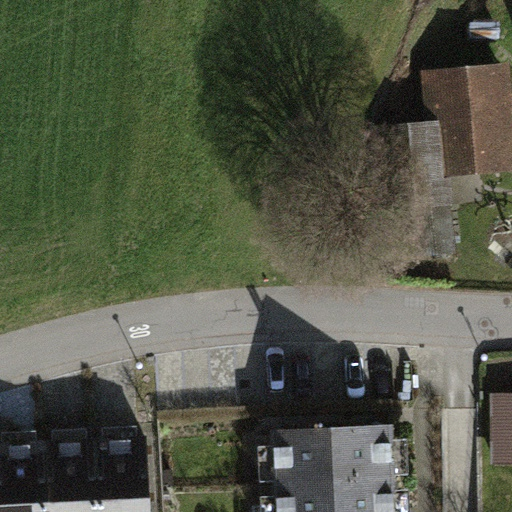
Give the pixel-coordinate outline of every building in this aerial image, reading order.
[(499,75),(434,81),(438,124),(377,130),(384,210),(413,207),(446,204),(442,163),(507,157),(499,75)] [(446,204),(413,207),(418,251),(450,247),(446,204)] [(511,397),(496,397),(496,459),(511,459),(511,397)] [(392,425),(273,431),(276,482),(394,476),(393,455),(392,425)] [(121,439),(96,440),(99,511),(150,511),(146,438),(121,439)] [(70,441),(45,443),(48,511),(99,511),(96,440),(70,441)] [(19,444),(0,444),(0,511),(48,511),(45,443),(19,444)] [(394,476),(276,482),(277,511),(395,511),(395,501),(394,476)]
